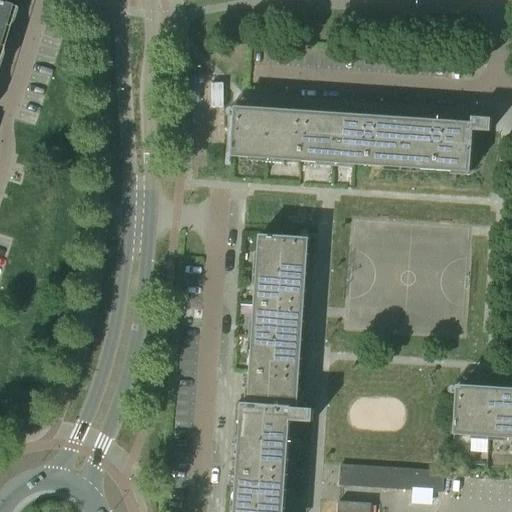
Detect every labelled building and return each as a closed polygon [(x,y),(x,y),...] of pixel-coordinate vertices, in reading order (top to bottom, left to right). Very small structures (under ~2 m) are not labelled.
[(453,128),(235,113),(232,157),(470,173),(473,131),(490,132),(491,119),(453,116),(453,128)] [(292,408),(303,238),(259,235),(248,404),(242,403),(234,511),(278,511),(285,421),(313,423),(313,409),(292,408)] [(457,391),(454,434),(480,436),(488,436),(511,438),(511,394),(510,395),(505,394),(480,393),(478,392),(473,392),(463,391),(457,391)] [(442,493),(444,472),(443,472),(340,465),(339,485),(442,493)] [(337,511),(370,511),(371,503),(338,501),(337,511)]
